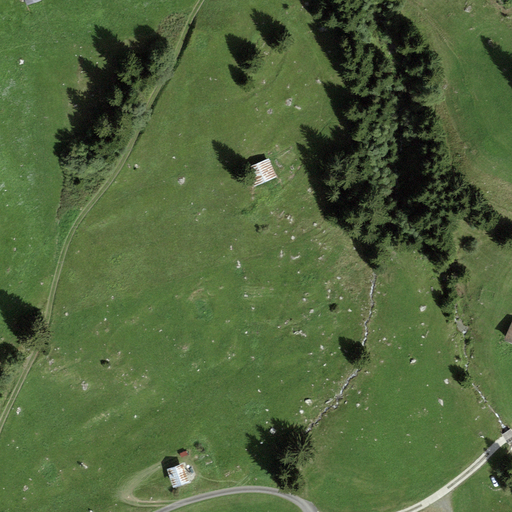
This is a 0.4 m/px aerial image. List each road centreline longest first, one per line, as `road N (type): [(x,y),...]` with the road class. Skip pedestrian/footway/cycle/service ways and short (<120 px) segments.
road 1 (track): [(204,0),(134,147),(72,234),(45,333),(0,431)]
road 2 (unclassified): [(308,511),(280,492),(258,489),(211,494),(162,511)]
road 3 (track): [(407,511),(511,433)]
